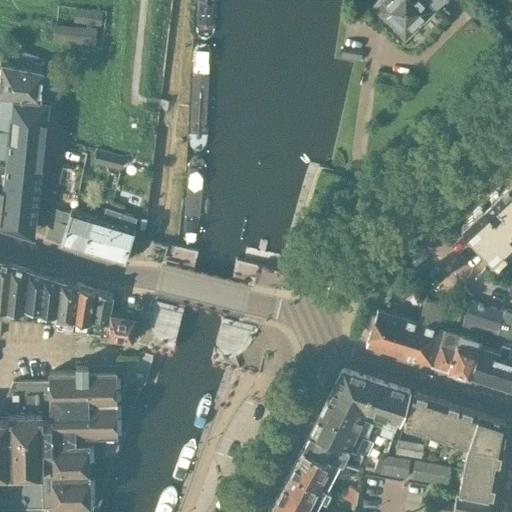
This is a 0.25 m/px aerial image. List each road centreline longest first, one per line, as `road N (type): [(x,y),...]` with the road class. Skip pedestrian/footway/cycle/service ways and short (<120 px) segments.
road 1 (residential): [(318,331),(281,309),(0,240)]
road 2 (residential): [(318,331),(338,287),(511,129)]
road 3 (residential): [(511,408),(350,352),(318,331)]
road 4 (residential): [(254,511),(308,416),(318,331)]
